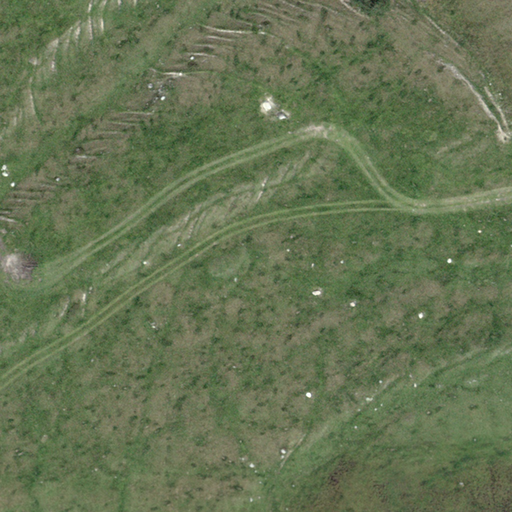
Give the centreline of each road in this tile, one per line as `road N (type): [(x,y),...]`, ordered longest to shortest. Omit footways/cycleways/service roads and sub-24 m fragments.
road 1 (track): [(0,247),(15,267),(50,276),(143,211),(256,153),(322,130),(368,150),(408,208),(448,214),(511,205)]
road 2 (track): [(0,386),(231,228),(309,210),(408,208)]
